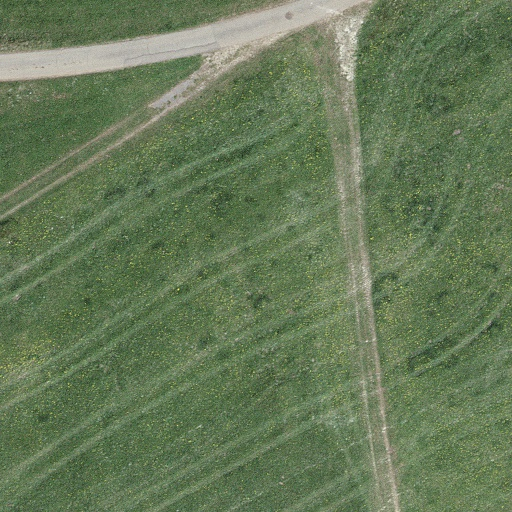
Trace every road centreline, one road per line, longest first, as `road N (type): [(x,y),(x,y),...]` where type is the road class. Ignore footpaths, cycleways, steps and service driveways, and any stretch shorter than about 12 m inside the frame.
road 1 (track): [(338,0),(390,511)]
road 2 (unclassified): [(328,0),(168,48),(0,64)]
